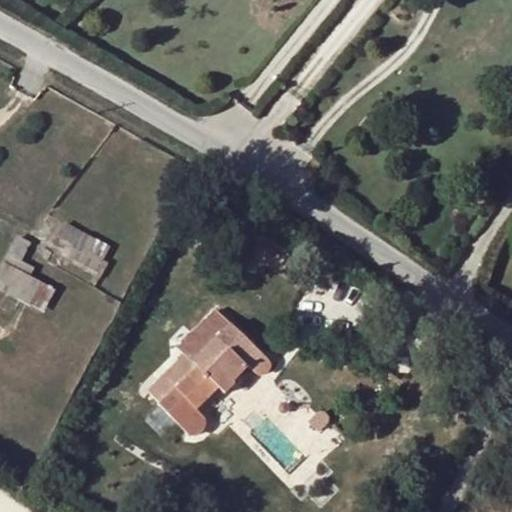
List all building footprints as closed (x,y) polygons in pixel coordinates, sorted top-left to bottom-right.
[(62,224),(59,230),(78,240),(74,247),(101,262),(108,250),(62,224)] [(78,240),(59,230),(55,237),(74,247),(78,240)] [(15,237),(2,263),(15,270),(19,263),(28,244),(15,237)] [(101,262),(74,247),(67,259),(100,276),(106,265),(101,262)] [(15,270),(2,263),(0,268),(0,291),(28,306),(40,282),(28,276),(15,270)] [(15,270),(28,276),(31,269),(19,263),(15,270)] [(53,290),(40,282),(28,306),(42,313),(53,290)] [(177,350),(185,358),(196,369),(175,390),(158,407),(187,434),(192,437),(196,437),(199,436),(202,433),(205,431),(206,426),(204,422),(195,413),(216,391),(228,380),(231,382),(247,366),(254,373),(258,375),(262,374),(266,371),(268,367),(267,362),(264,359),(214,311),(177,350)] [(196,369),(185,358),(164,380),(175,390),(196,369)] [(234,385),(231,382),(228,380),(216,391),(223,397),(234,385)] [(325,423),(326,421),(325,419),(324,416),(322,415),(319,415),(316,416),(315,417),(314,419),(314,421),(314,424),(315,425),(318,426),(321,427),(323,426),(324,425),(325,423)]
